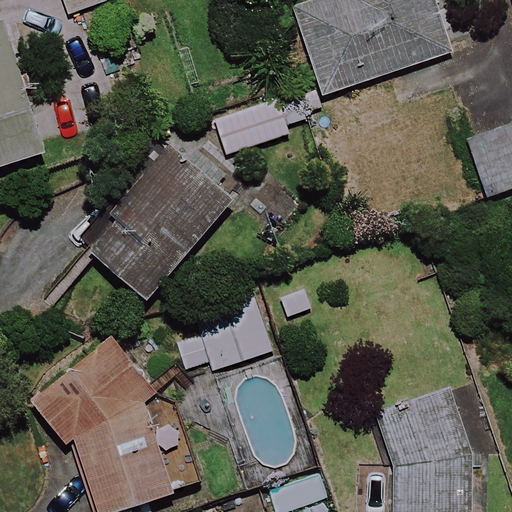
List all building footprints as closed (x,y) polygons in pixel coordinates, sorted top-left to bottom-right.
[(112,0),(60,0),(66,16),(112,0)] [(448,55),(429,0),(329,0),(297,11),(325,96),(448,55)] [(0,168),(46,154),(5,24),(0,26),(0,168)] [(511,59),(453,77),(488,196),(511,188),(511,59)] [(288,137),(276,100),(214,120),(226,157),(288,137)] [(231,204),(166,150),(86,248),(151,301),(231,204)] [(255,302),(222,313),(227,326),(177,343),(190,379),(272,352),(255,302)] [(95,511),(116,511),(194,493),(175,415),(158,419),(147,375),(103,331),(28,408),(72,451),(79,445),(95,511)] [(471,511),(471,400),(392,401),(392,511),(471,511)]
